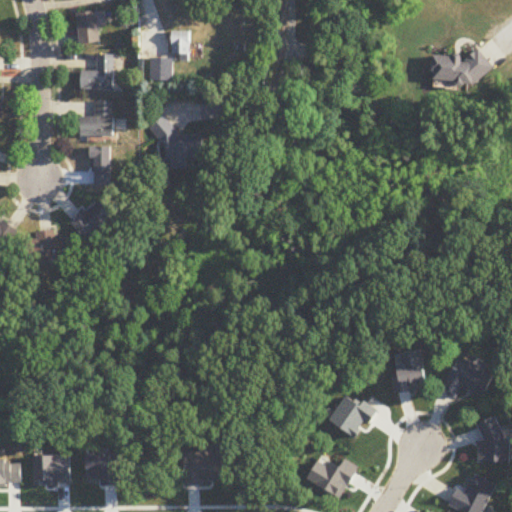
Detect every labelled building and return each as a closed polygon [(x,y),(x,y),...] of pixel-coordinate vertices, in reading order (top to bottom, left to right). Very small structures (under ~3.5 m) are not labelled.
[(80,45),(100,45),(100,13),(80,13),(80,45)] [(174,56),(183,56),(183,60),(193,60),(193,32),(174,32),(174,56)] [(465,55),(464,58),(436,57),(434,82),(490,85),(491,57),(465,55)] [(115,56),(97,56),(97,72),(83,72),(83,91),(115,91),(115,56)] [(152,82),(175,82),(175,59),(152,59),(152,82)] [(115,102),(95,102),(95,118),(82,118),(82,138),(115,138),(115,102)] [(162,122),(164,171),(190,170),(189,159),(206,158),(205,136),(176,137),(175,121),(162,122)] [(120,212),(104,197),(75,226),(91,241),(120,212)] [(0,256),(4,258),(19,232),(0,220),(0,256)] [(40,241),(30,242),(32,261),(69,258),(68,239),(59,239),(59,231),(39,233),(40,241)] [(487,398),(498,376),(463,359),(447,390),(460,397),(465,387),(487,398)]
